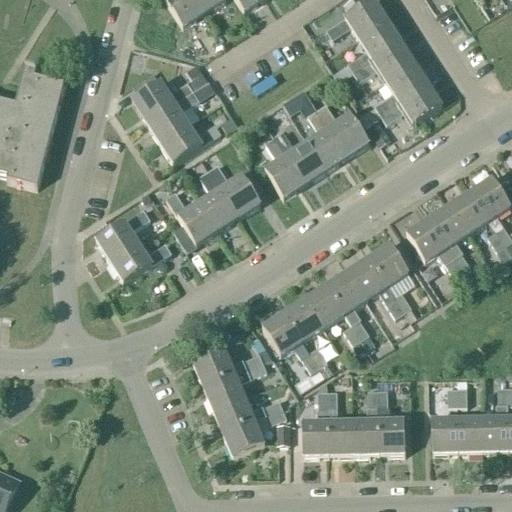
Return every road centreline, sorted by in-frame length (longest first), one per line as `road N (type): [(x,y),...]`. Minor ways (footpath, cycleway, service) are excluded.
road 1 (residential): [(124,353),(184,325),(494,126)]
road 2 (residential): [(68,361),(61,241),(126,0)]
road 3 (unclassified): [(511,506),(302,511)]
road 4 (unclassified): [(197,511),(183,502),(124,353)]
road 5 (residential): [(494,126),(405,0)]
road 6 (residential): [(216,73),(328,0)]
